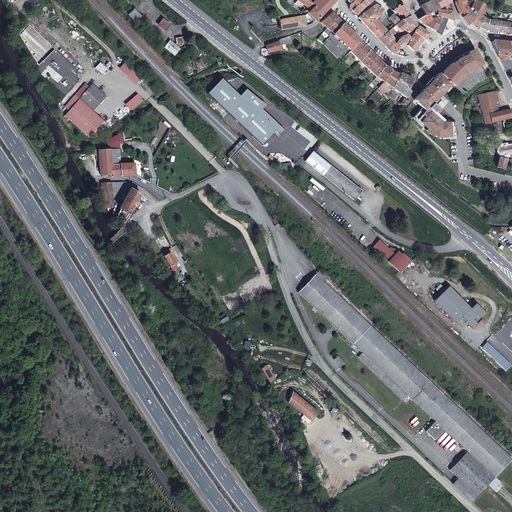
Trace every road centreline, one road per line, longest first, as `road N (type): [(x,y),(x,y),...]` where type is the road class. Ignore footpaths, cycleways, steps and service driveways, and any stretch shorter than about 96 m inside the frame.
road 1 (motorway): [(250,511),(0,124)]
road 2 (residential): [(225,175),(261,208),(302,330),(327,374),(473,511)]
road 3 (motorway): [(0,160),(226,511)]
road 4 (primary): [(176,0),(469,237)]
road 5 (unclassified): [(186,511),(0,222)]
road 6 (residential): [(469,237),(453,249),(414,248),(282,149),(268,151)]
